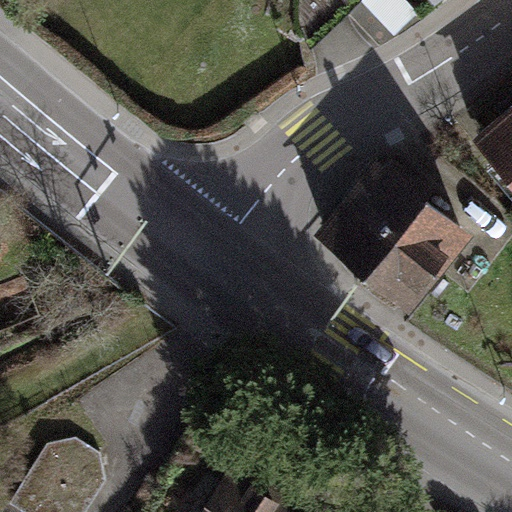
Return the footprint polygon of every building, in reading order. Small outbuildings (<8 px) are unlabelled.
[(279,0),(300,18),(316,0),(279,0)] [(511,100),(461,143),(511,203),(511,100)] [(465,239),(369,166),(339,206),(434,279),(465,239)] [(434,279),(339,206),(307,247),(403,320),(434,279)] [(50,445),(13,500),(31,511),(85,511),(103,484),(102,456),(75,440),(50,445)] [(314,511),(234,463),(203,511),(314,511)]
